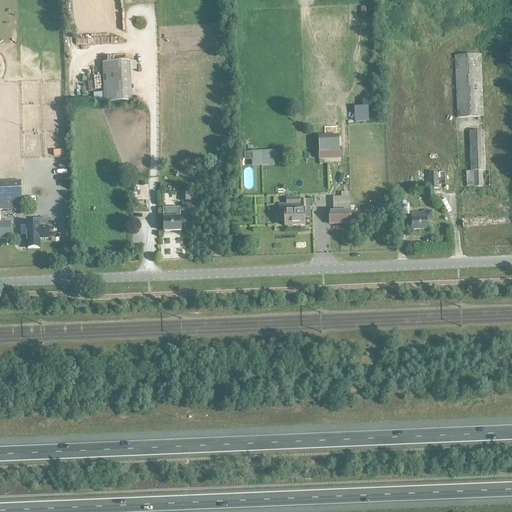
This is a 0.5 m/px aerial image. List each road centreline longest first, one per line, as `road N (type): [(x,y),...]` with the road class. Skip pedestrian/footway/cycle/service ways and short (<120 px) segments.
road 1 (motorway): [(0,511),(511,489)]
road 2 (unclassified): [(0,284),(511,262)]
road 3 (motorway): [(511,432),(0,453)]
